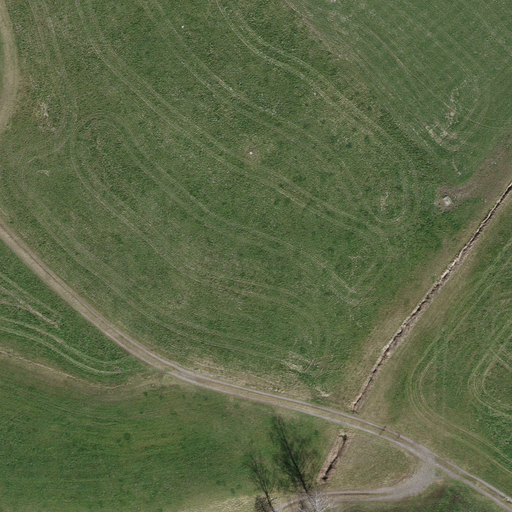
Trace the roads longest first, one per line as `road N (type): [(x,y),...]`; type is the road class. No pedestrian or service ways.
road 1 (track): [(439,463),(387,431),(175,372),(69,295),(0,221)]
road 2 (track): [(511,510),(439,463),(405,493),(324,496),(275,511)]
